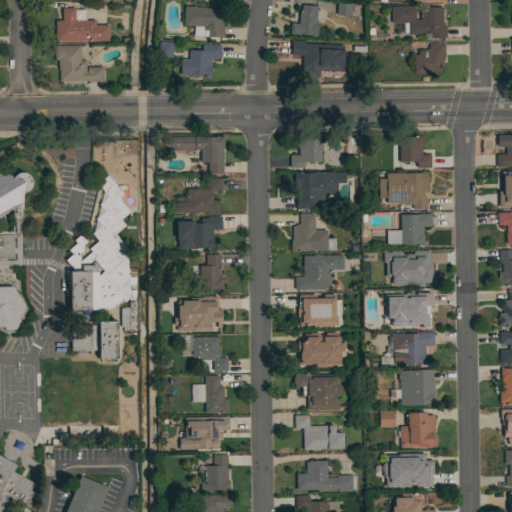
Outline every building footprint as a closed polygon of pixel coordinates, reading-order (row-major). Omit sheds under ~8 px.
[(336,3),(351,5),(350,16),(335,15),(336,3)] [(317,22),(316,37),(311,36),(311,35),(298,34),(298,35),(289,34),(290,23),(297,24),(298,10),(300,10),(300,5),(316,6),(315,22),(317,22)] [(223,37),(192,36),(193,26),(182,26),(183,6),(205,7),(205,8),(220,9),(219,16),(222,16),(221,26),(223,26),(223,37)] [(407,35),(407,23),(390,23),(389,7),(413,6),(413,20),(419,20),(419,8),(441,7),(441,26),(445,26),(445,38),(420,38),(420,34),(407,35)] [(54,20),(61,20),(61,8),(74,8),(74,9),(84,9),(84,20),(94,20),(94,25),(107,25),(107,41),(54,41),(54,20)] [(318,75),(300,75),(301,56),(290,56),(291,40),(306,41),(306,44),(341,45),(341,50),(342,50),(341,67),(340,71),(318,71),(318,75)] [(171,57),(158,56),(158,42),(171,43),(171,57)] [(423,49),(427,49),(427,43),(443,43),(443,56),(441,56),(441,66),(439,66),(439,73),(413,74),(412,54),(423,54),(423,49)] [(84,60),(85,71),(86,71),(86,67),(101,67),(102,82),(86,82),(86,81),(58,81),(58,70),(57,70),(57,60),(53,60),(53,45),(79,45),(80,60),(84,60)] [(209,76),(179,75),(179,60),(187,60),(188,50),(200,51),(201,45),(220,45),(219,58),(210,58),(209,76)] [(511,161),(509,161),(509,167),(495,167),(495,154),(504,154),(504,146),(496,146),(496,135),(511,135),(511,161)] [(207,173),(206,163),(199,163),(199,150),(193,150),(163,151),(162,137),(200,136),(200,137),(215,137),(222,137),(223,148),(221,148),(221,173),(207,173)] [(297,136),(320,136),(320,146),(321,146),(321,151),(320,151),(320,162),(302,162),(303,168),(288,168),(288,155),(297,155),(297,136)] [(429,154),(430,168),(416,168),(415,163),(398,163),(397,152),(395,152),(395,146),(397,146),(397,138),(420,137),(421,155),(429,154)] [(511,207),(500,207),(499,196),(503,196),(502,185),(499,185),(498,171),(504,171),(504,172),(511,172),(511,207)] [(333,172),(333,173),(344,173),(344,183),(336,183),(336,193),(323,194),(323,202),(309,202),(309,209),(294,209),(294,194),(296,193),(296,191),(293,191),(293,173),(333,172)] [(426,172),(426,176),(427,176),(427,179),(426,180),(426,191),(423,191),(423,197),(425,197),(426,209),(411,209),(411,204),(409,204),(409,203),(385,204),(385,198),(378,198),(377,179),(385,179),(385,173),(426,172)] [(0,287),(12,287),(23,306),(17,318),(19,321),(14,330),(4,330),(2,327),(0,327),(0,176),(4,173),(12,177),(13,175),(15,174),(18,173),(21,173),(24,174),(27,175),(29,178),(30,181),(30,185),(29,187),(26,190),(24,192),(21,192),(21,198),(22,198),(22,208),(20,208),(21,265),(0,265),(0,287)] [(126,275),(128,275),(128,277),(134,277),(134,285),(128,285),(128,298),(123,302),(120,299),(110,308),(108,308),(107,309),(105,308),(97,308),(97,310),(86,310),(86,315),(82,315),(82,310),(68,310),(68,271),(71,271),(71,266),(70,266),(69,267),(64,260),(71,254),(67,250),(75,243),(73,240),(81,233),(88,241),(82,246),(82,252),(79,255),(79,261),(90,252),(88,249),(97,241),(91,233),(100,225),(94,219),(103,211),(97,204),(107,196),(96,184),(106,175),(122,193),(117,197),(120,200),(119,201),(128,212),(119,219),(124,225),(114,234),(126,248),(126,275)] [(174,213),(174,202),(185,202),(185,189),(205,189),(205,178),(220,178),(220,191),(211,191),(211,200),(218,200),(218,212),(174,213)] [(290,251),(289,240),(290,240),(290,226),(293,226),(293,224),(298,224),(298,214),(313,213),(313,230),(325,230),(326,239),(334,239),(334,250),(326,250),(326,251),(290,251)] [(415,246),(415,245),(385,245),(385,231),(399,230),(399,215),(418,214),(418,213),(430,213),(430,227),(421,227),(422,234),(422,245),(415,246)] [(509,218),(511,218),(511,244),(504,244),(504,233),(505,233),(505,225),(496,225),(496,213),(509,213),(509,218)] [(179,223),(199,223),(199,218),(205,218),(205,217),(221,216),(221,230),(212,230),(212,248),(180,248),(179,223)] [(385,257),(370,258),(370,269),(363,269),(363,259),(361,259),(361,250),(368,250),(385,249),(385,257)] [(415,251),(415,250),(429,250),(429,262),(427,262),(427,273),(431,273),(431,287),(423,287),(423,286),(410,286),(410,288),(394,288),(394,260),(405,260),(405,251),(412,251),(415,251)] [(511,284),(503,285),(503,286),(497,286),(496,272),(501,272),(501,261),(498,261),(497,250),(511,250),(511,284)] [(222,277),(222,291),(214,291),(214,290),(199,291),(190,292),(189,266),(205,265),(204,254),(219,254),(219,266),(217,266),(218,277),(222,277)] [(342,272),(328,272),(328,277),(329,277),(329,290),(294,290),(294,277),(302,277),(301,256),(312,256),(312,254),(317,254),(317,256),(341,255),(342,272)] [(506,290),(511,290),(511,327),(497,327),(497,313),(501,313),(501,300),(506,300),(506,290)] [(409,329),(409,328),(405,328),(405,318),(406,318),(406,309),(396,309),(396,291),(431,291),(431,305),(428,305),(428,318),(423,318),(423,329),(409,329)] [(201,295),(216,295),(216,306),(221,306),(221,307),(224,307),(224,321),(225,321),(225,332),(202,333),(201,295)] [(297,326),(297,317),(295,317),(295,308),(297,308),(297,295),(314,295),(314,297),(322,297),(322,295),(332,295),(332,316),(334,316),(334,325),(330,326),(330,327),(314,327),(314,326),(300,326),(297,326)] [(128,308),(128,309),(131,309),(131,313),(128,313),(128,318),(133,318),(133,329),(128,329),(128,327),(128,329),(125,329),(125,328),(124,328),(124,330),(122,330),(122,327),(119,327),(119,308),(128,308)] [(116,336),(118,336),(118,344),(116,344),(116,359),(98,359),(97,343),(94,344),(94,350),(70,350),(70,341),(67,341),(67,335),(70,335),(70,326),(94,325),(94,337),(97,337),(97,322),(116,321),(116,336)] [(511,364),(506,364),(506,352),(507,352),(507,344),(498,344),(498,332),(511,331),(511,364)] [(308,332),(308,343),(322,343),(322,358),(315,358),(315,368),(292,369),(292,358),(293,358),(293,350),(296,350),(296,344),(294,344),(293,332),(308,332)] [(432,332),(432,346),(423,346),(423,353),(424,353),(424,365),(416,365),(385,365),(385,347),(388,347),(388,337),(390,337),(390,334),(414,334),(414,332),(432,332)] [(226,357),(226,371),(211,371),(211,360),(191,361),(190,337),(217,336),(217,358),(226,357)] [(511,404),(507,404),(507,406),(499,405),(499,403),(497,402),(497,397),(498,396),(498,390),(500,390),(500,382),(499,382),(499,368),(511,368),(511,404)] [(396,379),(396,374),(398,372),(398,371),(409,371),(409,370),(431,369),(431,380),(433,380),(433,406),(425,406),(425,405),(399,406),(398,399),(393,399),(393,390),(391,390),(391,382),(398,382),(398,380),(396,379)] [(305,396),(301,396),(301,387),(293,388),(293,385),(292,384),(292,377),(293,376),(293,374),(308,373),(308,375),(336,375),(336,384),(339,387),(340,394),(337,397),(337,410),(306,410),(305,396)] [(217,375),(218,386),(222,386),(222,399),(227,399),(227,413),(203,413),(203,402),(190,402),(190,384),(203,384),(203,376),(217,375)] [(511,445),(507,445),(507,443),(505,440),(505,439),(506,437),(502,437),(501,425),(500,425),(500,419),(498,419),(498,410),(511,409),(511,445)] [(377,428),(377,411),(392,411),(393,427),(377,428)] [(398,435),(394,435),(394,428),(398,428),(398,426),(406,426),(405,424),(404,424),(404,415),(405,415),(405,413),(425,412),(425,415),(433,415),(433,436),(435,436),(435,447),(398,448),(398,435)] [(301,428),(293,429),(292,415),(307,415),(307,426),(326,426),(326,425),(333,425),(333,433),(341,433),(341,449),(301,450),(301,428)] [(227,430),(216,430),(216,431),(220,431),(220,439),(215,439),(218,441),(218,448),(215,448),(215,449),(207,449),(207,448),(193,449),(177,450),(177,438),(184,438),(183,417),(227,416),(227,430)] [(511,486),(504,486),(504,475),(507,475),(507,464),(503,464),(502,450),(511,450),(511,451),(511,486)] [(403,477),(401,477),(401,453),(423,452),(423,451),(430,451),(431,470),(427,470),(427,476),(430,476),(431,487),(404,488),(403,477)] [(226,480),(228,480),(228,491),(220,491),(206,491),(199,491),(199,482),(204,482),(204,466),(211,466),(211,455),(226,455),(226,480)] [(5,511),(0,511),(0,457),(14,465),(10,472),(32,484),(28,490),(32,492),(24,507),(8,497),(5,498),(5,511)] [(295,490),(294,473),(304,473),(304,462),(307,462),(307,461),(325,461),(325,474),(328,474),(329,473),(330,472),(333,472),(336,473),(336,475),(350,475),(350,476),(355,476),(355,491),(353,491),(353,489),(351,489),(351,490),(350,490),(350,492),(337,492),(337,489),(295,490)] [(63,511),(78,476),(106,487),(95,511),(63,511)] [(390,511),(390,506),(393,506),(393,498),(399,497),(399,494),(418,493),(419,496),(420,499),(418,501),(422,501),(422,509),(425,509),(426,510),(433,510),(433,511),(390,511)] [(230,508),(220,508),(220,511),(193,511),(193,495),(230,495),(230,508)] [(337,511),(303,511),(303,509),(294,509),(294,496),(308,496),(308,502),(337,501),(337,511)]
